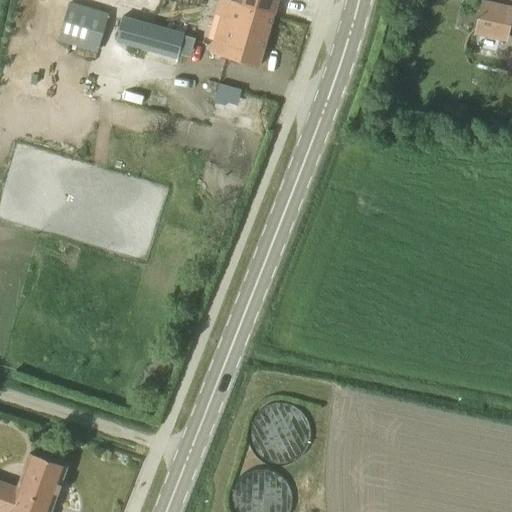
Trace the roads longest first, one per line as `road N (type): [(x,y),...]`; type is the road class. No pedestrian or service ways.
road 1 (primary): [(170,511),(321,137),(361,0)]
road 2 (track): [(0,396),(159,445)]
